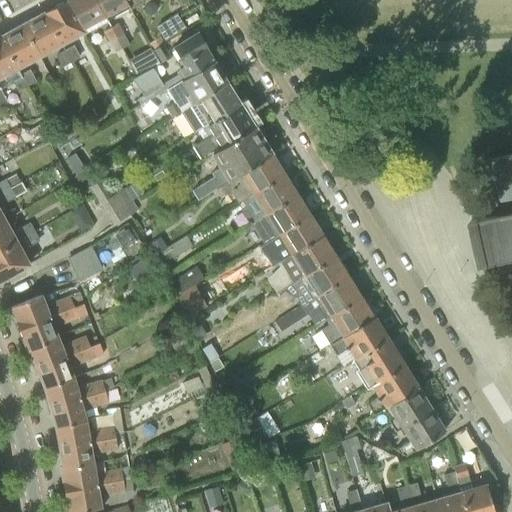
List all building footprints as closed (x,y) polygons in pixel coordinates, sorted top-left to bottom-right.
[(52,6),(42,11),(60,43),(84,31),(66,0),(65,0),(53,7),(52,6)] [(95,0),(66,0),(84,31),(85,33),(106,21),(95,0)] [(129,9),(124,0),(95,0),(106,21),(129,9)] [(124,0),(129,9),(130,10),(148,0),(124,0)] [(60,43),(42,11),(33,16),(34,17),(9,31),(8,29),(0,33),(0,37),(17,67),(60,43)] [(172,13),(155,23),(166,40),(182,30),(172,13)] [(118,23),(110,27),(116,38),(124,33),(118,23)] [(110,27),(102,32),(108,42),(116,38),(110,27)] [(140,104),(164,89),(213,58),(197,33),(172,49),(181,63),(177,66),(179,69),(175,71),(177,74),(162,83),(152,67),(133,78),(142,95),(137,99),(140,104)] [(149,43),(153,50),(163,44),(165,43),(161,35),(149,43)] [(0,90),(0,91),(15,83),(23,78),(20,73),(17,67),(0,37),(0,90)] [(160,64),(170,57),(163,44),(153,50),(152,51),(160,64)] [(73,47),(65,52),(71,63),(79,58),(73,47)] [(128,60),(135,75),(158,63),(151,48),(128,60)] [(65,52),(57,56),(63,67),(71,63),(65,52)] [(165,107),(172,118),(180,113),(227,83),(220,73),(222,72),(213,58),(164,89),(173,102),(165,107)] [(29,69),(20,73),(23,78),(28,86),(36,82),(29,69)] [(23,78),(15,83),(20,91),(28,86),(23,78)] [(194,134),(206,126),(240,105),(227,83),(180,113),(194,134)] [(203,140),(192,146),(201,160),(209,155),(254,128),(240,105),(206,126),(197,132),(203,140)] [(39,124),(27,130),(30,136),(42,129),(39,124)] [(218,168),(211,172),(214,176),(192,190),(198,200),(229,181),(271,154),(262,141),(265,137),(260,129),(255,129),(254,128),(209,155),(218,168)] [(74,175),(84,169),(75,152),(65,157),(74,175)] [(501,215),(481,219),(492,264),(511,260),(511,266),(511,153),(488,159),(501,215)] [(271,154),(229,181),(241,201),(283,174),(271,154)] [(0,194),(13,187),(21,183),(16,174),(8,178),(0,182),(0,194)] [(283,174),(241,201),(254,221),(296,195),(283,174)] [(90,187),(95,195),(107,188),(102,179),(90,187)] [(0,223),(4,221),(0,212),(0,205),(6,202),(18,196),(26,192),(21,183),(13,187),(0,194),(0,223)] [(107,188),(95,195),(101,205),(109,218),(133,203),(132,200),(124,187),(123,186),(111,194),(107,188)] [(254,221),(250,224),(251,225),(253,224),(264,242),(263,243),(263,244),(268,241),(309,215),(296,195),(254,221)] [(133,203),(109,218),(114,225),(138,210),(133,203)] [(309,215),(268,241),(280,261),(321,235),(309,215)] [(0,251),(16,243),(25,238),(20,229),(11,233),(4,221),(0,223),(0,251)] [(25,238),(37,231),(32,222),(20,229),(25,238)] [(25,238),(16,243),(0,251),(0,280),(28,265),(21,251),(41,240),(37,231),(25,238)] [(162,262),(172,255),(174,257),(192,246),(185,235),(166,248),(159,252),(156,254),(162,262)] [(321,235),(280,261),(293,281),(301,277),(302,276),(334,256),(321,235)] [(159,252),(166,248),(159,236),(152,241),(159,252)] [(74,270),(95,259),(90,247),(68,258),(74,270)] [(140,288),(158,275),(145,256),(127,269),(140,288)] [(295,288),(295,290),(295,293),(295,295),(296,297),(297,299),(297,301),(301,306),(302,305),(347,276),(334,256),(302,276),(301,277),(299,279),(297,281),(296,283),(295,285),(295,288)] [(74,270),(79,280),(79,281),(101,270),(95,259),(74,270)] [(204,278),(196,266),(173,281),(180,293),(204,278)] [(347,276),(302,305),(307,313),(308,315),(314,324),(324,318),(325,319),(361,297),(347,276)] [(187,317),(207,306),(195,285),(181,293),(176,296),(187,317)] [(40,294),(9,307),(18,329),(74,307),(84,303),(79,292),(45,306),(40,294)] [(328,324),(319,329),(330,345),(373,317),(361,297),(325,319),(328,324)] [(301,306),(288,313),(294,323),(308,315),(307,313),(302,305),(301,306)] [(74,307),(18,329),(26,351),(28,350),(58,338),(53,327),(78,317),(74,307)] [(355,358),(354,359),(355,361),(388,340),(373,317),(330,345),(335,353),(348,346),(355,358)] [(200,323),(191,328),(197,341),(206,336),(200,323)] [(174,352),(187,345),(179,329),(166,336),(174,352)] [(58,338),(28,350),(36,369),(89,347),(85,336),(61,346),(58,338)] [(356,370),(365,386),(371,383),(402,363),(388,340),(355,361),(359,368),(356,370)] [(209,362),(218,356),(210,343),(201,349),(209,362)] [(89,347),(36,369),(43,386),(75,378),(70,367),(94,357),(101,354),(97,344),(89,347)] [(367,402),(373,412),(384,406),(416,386),(402,363),(371,383),(378,395),(367,402)] [(207,391),(216,388),(205,367),(197,370),(207,391)] [(227,368),(217,374),(222,382),(231,376),(227,368)] [(75,378),(43,386),(48,407),(105,392),(102,381),(77,388),(75,378)] [(226,390),(232,403),(244,396),(238,384),(226,390)] [(392,422),(380,430),(384,437),(400,427),(430,408),(416,386),(384,406),(391,417),(389,418),(392,422)] [(215,415),(228,409),(217,389),(205,395),(215,415)] [(105,392),(48,407),(54,427),(87,421),(83,408),(108,402),(105,392)] [(343,409),(354,403),(351,396),(340,402),(343,409)] [(87,421),(54,427),(58,447),(115,436),(123,432),(119,408),(110,414),(106,415),(86,419),(87,421)] [(445,431),(430,408),(400,427),(409,442),(398,448),(407,455),(445,431)] [(246,433),(250,442),(265,437),(261,427),(246,433)] [(115,436),(58,447),(61,467),(59,467),(60,468),(94,462),(92,451),(117,447),(115,436)] [(354,436),(341,441),(345,453),(356,449),(360,448),(356,436),(354,436)] [(225,458),(239,452),(233,438),(219,443),(225,458)] [(259,463),(280,457),(275,438),(253,445),(259,463)] [(310,461),(296,465),(301,480),(315,476),(310,461)] [(94,462),(60,468),(64,489),(123,478),(121,468),(96,472),(94,462)] [(453,467),(455,471),(458,483),(460,491),(466,511),(498,511),(497,506),(492,507),(484,478),(471,482),(466,464),(453,467)] [(447,486),(458,483),(455,471),(443,474),(447,486)] [(269,472),(260,475),(263,484),(272,482),(269,472)] [(123,478),(64,489),(67,511),(73,511),(100,507),(100,506),(126,502),(133,492),(131,477),(123,478)] [(244,493),(250,490),(246,478),(235,482),(237,489),(244,493)] [(407,485),(410,499),(421,496),(417,482),(407,485)] [(209,507),(224,502),(218,485),(204,489),(209,507)] [(410,499),(407,485),(396,488),(400,502),(410,499)] [(356,489),(360,502),(370,499),(366,486),(356,489)] [(360,502),(356,489),(346,492),(350,505),(360,502)] [(466,511),(460,491),(449,495),(436,498),(440,511),(466,511)] [(440,511),(436,498),(412,505),(414,511),(440,511)] [(388,511),(386,503),(362,510),(362,511),(388,511)]
